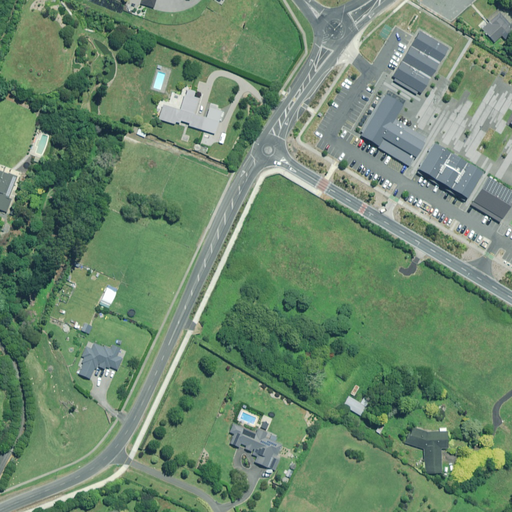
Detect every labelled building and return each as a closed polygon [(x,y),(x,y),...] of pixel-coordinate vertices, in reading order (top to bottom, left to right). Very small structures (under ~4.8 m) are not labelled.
[(141,0),(140,5),(153,9),(155,0),(141,0)] [(500,13),(482,28),(495,43),(501,38),(504,41),(511,33),(511,30),(508,26),(510,25),(500,13)] [(450,46),(421,29),(392,75),(422,93),(450,46)] [(170,32),(164,31),(162,38),(168,40),(170,32)] [(195,92),(185,89),(179,110),(161,105),(157,119),(175,125),(175,122),(180,124),(180,121),(189,124),(188,126),(200,130),(203,118),(194,115),(198,99),(193,97),(195,92)] [(417,158),(429,137),(396,118),(405,103),(385,92),(359,135),(379,147),(384,138),(417,158)] [(449,152),(432,142),(416,169),(433,179),(449,152)] [(466,161),(449,152),(433,179),(449,189),(466,161)] [(483,172),(466,161),(449,189),(453,192),(456,193),(467,200),(483,172)] [(12,199),(10,199),(17,177),(0,171),(0,210),(2,211),(7,213),(12,199)] [(511,200),(511,188),(488,175),(472,203),(501,220),(511,200)] [(104,347),(90,342),(89,342),(87,348),(86,347),(82,358),(84,359),(82,363),(83,364),(78,376),(90,380),(94,369),(96,370),(97,367),(105,370),(106,368),(110,369),(110,368),(117,371),(122,359),(116,357),(119,349),(111,346),(110,348),(104,346),(104,347)] [(347,377),(340,373),(338,376),(345,381),(347,377)] [(359,388),(355,385),(350,395),(354,397),(359,388)] [(366,407),(349,397),(344,406),(360,416),(366,407)] [(255,434),(232,424),(228,433),(234,435),(230,444),(239,448),(241,445),(246,447),(245,450),(252,453),(251,456),(256,458),(254,463),(275,471),(280,459),(277,457),(282,447),(265,440),(268,432),(257,428),(255,434)] [(449,431),(412,428),(409,434),(407,433),(403,445),(423,449),(421,475),(441,477),(443,451),(448,452),(449,431)]
